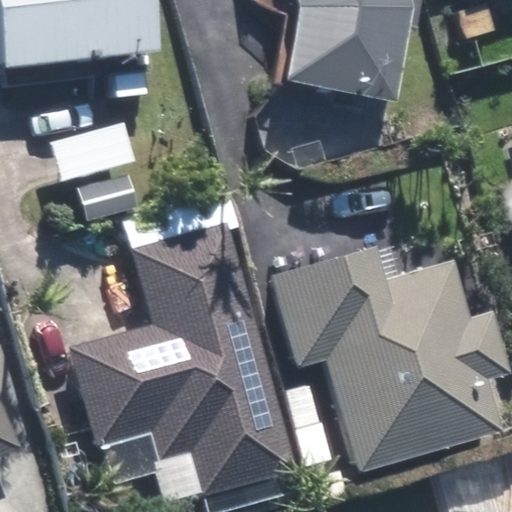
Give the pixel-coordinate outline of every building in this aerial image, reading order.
[(0,0),(0,72),(92,66),(95,103),(133,100),(125,0),(0,0)] [(402,36),(403,3),(377,2),(376,0),(262,0),(264,15),(255,95),(362,114),(376,36),(402,36)] [(28,151),(40,188),(115,163),(102,126),(28,151)] [(511,187),(495,191),(511,262),(511,187)] [(283,478),(260,400),(208,223),(106,253),(129,332),(48,355),(89,493),(132,480),(141,511),(151,511),(180,503),(182,511),(230,511),(288,495),(283,478)] [(359,287),(350,256),(279,277),(276,264),(244,273),(274,377),(301,369),(334,482),(482,439),(467,388),(493,380),(476,319),(449,327),(432,266),(359,287)] [(296,390),(260,400),(283,478),(319,467),(296,390)]
